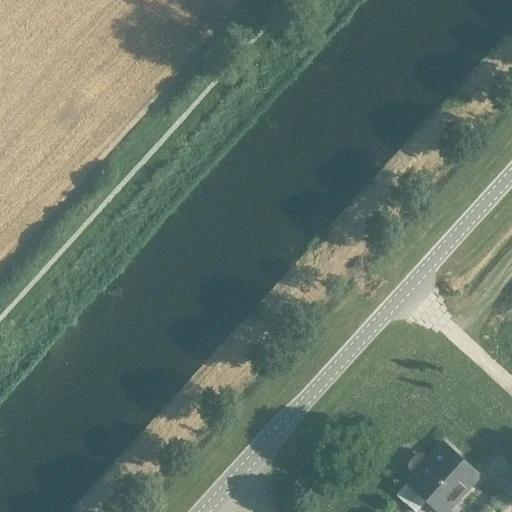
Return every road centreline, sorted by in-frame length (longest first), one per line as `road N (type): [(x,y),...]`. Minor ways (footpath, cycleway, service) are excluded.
road 1 (unclassified): [(204,511),(511,172)]
road 2 (unknown): [(399,296),(511,400)]
